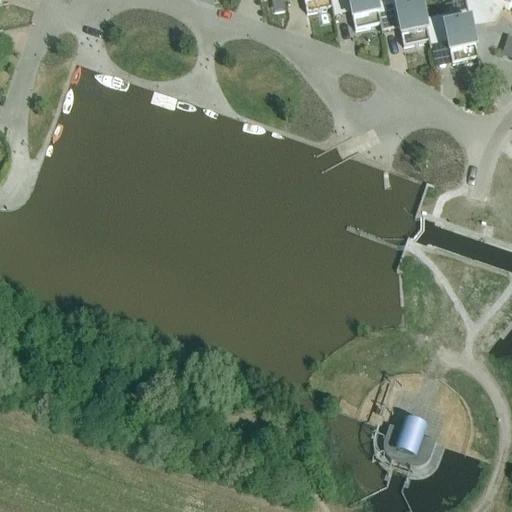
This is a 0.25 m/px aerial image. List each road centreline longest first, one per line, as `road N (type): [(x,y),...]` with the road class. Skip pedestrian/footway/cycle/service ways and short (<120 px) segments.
road 1 (residential): [(480,166),(471,138),(453,120),(390,80),(155,0)]
road 2 (residential): [(52,0),(14,120)]
